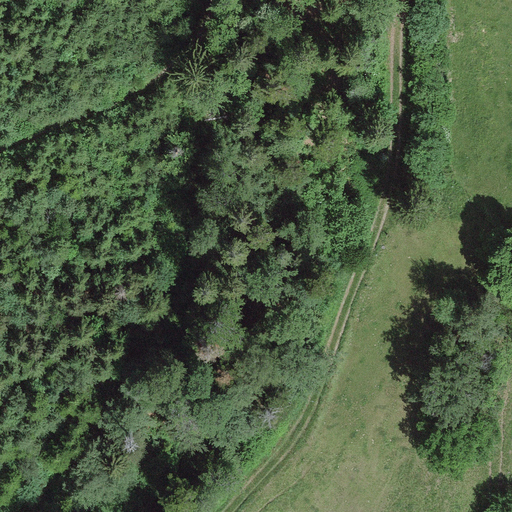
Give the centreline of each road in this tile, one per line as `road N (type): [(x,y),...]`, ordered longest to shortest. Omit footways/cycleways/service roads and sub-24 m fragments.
road 1 (track): [(399,0),(386,195),(322,389),(225,511)]
road 2 (track): [(0,155),(153,84),(207,0)]
